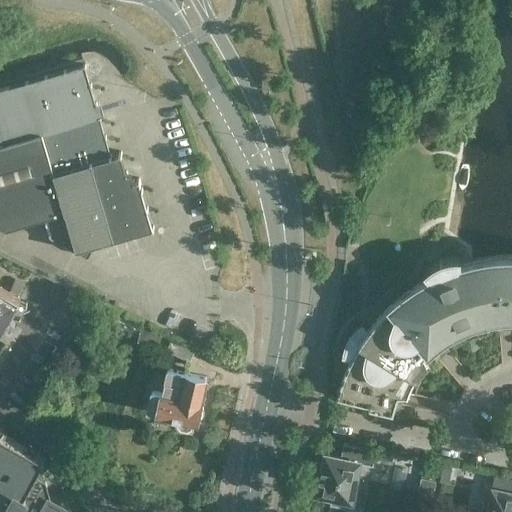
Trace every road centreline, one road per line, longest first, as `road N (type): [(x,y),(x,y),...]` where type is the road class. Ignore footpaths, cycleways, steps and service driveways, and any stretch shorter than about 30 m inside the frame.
road 1 (secondary): [(161,0),(283,221)]
road 2 (secondary): [(283,221),(279,163),(264,122),(200,0)]
road 3 (secondary): [(266,404),(285,307),(283,221)]
road 4 (residential): [(308,413),(457,446)]
road 5 (residential): [(0,408),(38,432),(109,511)]
